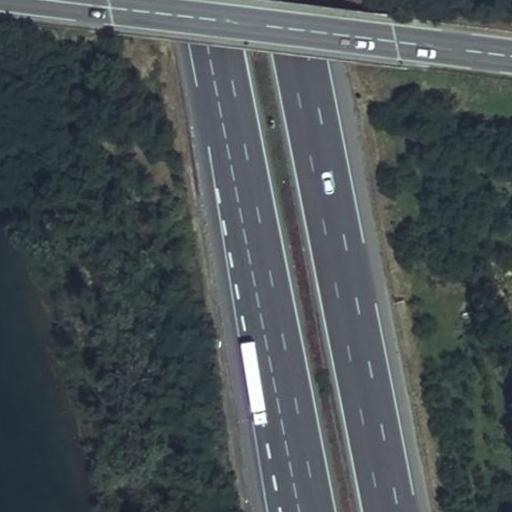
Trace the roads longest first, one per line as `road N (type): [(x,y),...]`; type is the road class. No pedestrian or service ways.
road 1 (motorway): [(391,511),(290,0)]
road 2 (motorway): [(204,0),(304,511)]
road 3 (secondary): [(109,9),(400,44)]
